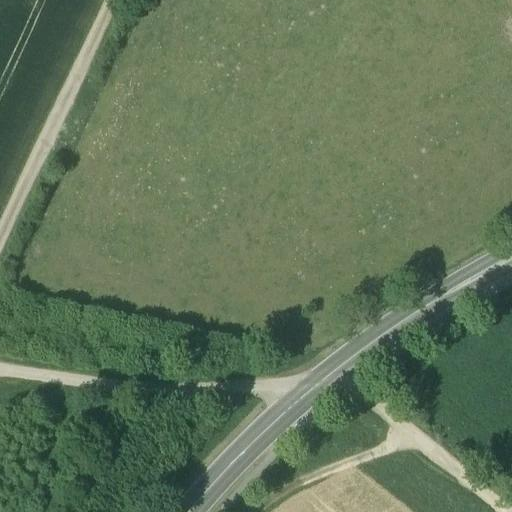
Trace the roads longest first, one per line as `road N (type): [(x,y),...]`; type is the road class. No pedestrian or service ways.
road 1 (secondary): [(511,257),(335,371),(188,511)]
road 2 (track): [(306,394),(173,399),(0,376)]
road 3 (track): [(0,242),(116,0)]
road 4 (track): [(496,511),(335,371)]
road 5 (track): [(417,446),(308,485),(266,511)]
